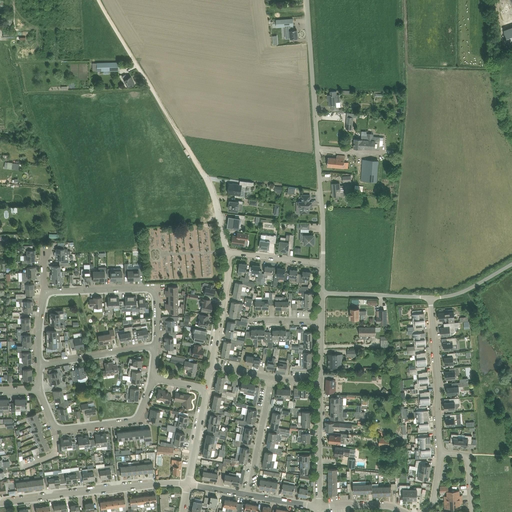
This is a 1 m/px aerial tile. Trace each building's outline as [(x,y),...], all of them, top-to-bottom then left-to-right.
[(293,19),(276,20),(276,27),(290,26),(291,38),(298,38),(297,30),(294,30),(293,26),(294,26),(293,19)] [(511,26),(503,30),(509,46),(511,44),(511,26)] [(92,71),(97,71),(118,70),(118,62),(97,63),(92,63),(92,71)] [(122,76),(128,87),(134,83),(130,77),(128,78),(126,74),(122,76)] [(332,110),(337,110),(339,110),(339,109),(339,107),(341,107),(340,102),(340,95),(337,95),(337,91),(330,91),(330,95),(328,96),(328,98),(329,98),(329,105),(331,105),(332,110)] [(347,117),(346,129),(352,129),(354,117),(347,117)] [(367,136),(367,140),(366,140),(365,149),(379,150),(379,149),(380,137),(374,136),(374,133),(367,133),(367,136)] [(354,148),(363,149),(365,149),(366,140),(367,140),(367,136),(361,135),(361,139),(355,139),(354,148)] [(327,166),(348,168),(349,162),(344,162),(345,156),(337,155),(336,158),(328,157),(327,166)] [(378,160),(363,159),(362,180),(377,181),(378,160)] [(333,197),(341,196),(340,183),(332,184),(333,197)] [(240,186),(240,185),(238,185),(235,184),(235,185),(229,184),(229,189),(227,189),(227,192),(228,192),(228,193),(236,194),(236,193),(241,194),(241,189),(240,189),(240,186)] [(310,195),(302,195),(302,201),(299,201),(299,206),(301,206),(300,213),(309,213),(309,206),(312,206),(312,202),(310,202),(310,195)] [(229,208),(229,210),(238,211),(239,204),(242,204),(243,201),(235,200),(235,201),(230,201),(230,205),(229,205),(228,208),(229,208)] [(233,217),(229,217),(228,227),(239,228),(240,219),(244,219),(245,215),(236,214),(235,218),(235,217),(235,218),(233,218),(233,217)] [(309,232),(301,232),(300,237),(305,237),(305,244),(314,245),(314,235),(309,235),(309,232)] [(233,236),(232,244),(244,246),(245,240),(248,241),(249,234),(238,233),(237,236),(233,236)] [(286,234),(286,237),(285,242),(280,241),(279,250),(288,251),(288,248),(292,249),(294,235),(286,234)] [(268,250),(268,249),(269,249),(270,242),(276,243),(277,236),(266,235),(265,240),(260,239),(259,248),(264,248),(264,249),(268,250)] [(33,245),(24,245),(25,250),(26,250),(26,255),(35,255),(35,249),(32,250),(32,245),(33,245)] [(59,260),(59,263),(69,262),(69,259),(64,259),(64,254),(54,254),(55,257),(56,257),(56,260),(59,260)] [(32,263),(32,261),(36,260),(35,255),(26,255),(24,255),(24,260),(22,260),(22,261),(21,261),(21,264),(32,263)] [(60,271),(60,266),(69,266),(69,262),(59,263),(59,266),(49,266),(50,266),(50,269),(52,268),(52,271),(60,271)] [(242,271),(246,271),(247,264),(240,263),(238,274),(242,275),(242,271)] [(253,265),(252,270),(252,272),(252,276),(255,276),(255,273),(259,273),(260,266),(253,265)] [(265,266),(264,277),(267,278),(268,274),(272,274),(273,267),(265,266)] [(90,280),(90,269),(90,268),(81,269),(81,275),(84,275),(84,277),(84,279),(84,280),(90,280)] [(124,268),(125,274),(128,274),(128,275),(128,280),(130,280),(133,280),(133,268),(127,268),(124,268)] [(133,268),(133,280),(139,279),(139,278),(139,276),(139,275),(139,274),(143,274),(142,268),(139,268),(133,268)] [(284,280),(285,272),(285,269),(278,268),(277,275),(274,275),(273,287),(277,287),(278,280),(278,279),(279,279),(284,280)] [(291,269),(290,274),(289,280),(299,282),(300,274),(298,274),(298,270),(291,269)] [(300,274),(299,282),(302,282),(305,282),(306,278),(310,279),(311,272),(303,271),(303,274),(300,274)] [(30,278),(31,278),(36,277),(36,272),(27,272),(22,272),(22,273),(19,273),(19,278),(22,278),(22,281),(29,281),(30,281),(30,278)] [(62,286),(62,282),(61,282),(61,277),(51,277),(51,279),(52,279),(52,282),(55,282),(56,286),(62,286)] [(34,284),(29,284),(29,281),(22,281),(21,281),(22,284),(21,284),(21,289),(25,289),(34,289),(34,284)] [(204,294),(209,295),(214,295),(214,292),(216,291),(215,289),(215,288),(213,288),(214,284),(204,282),(203,283),(202,286),(203,288),(205,288),(204,294)] [(246,287),(247,284),(242,283),(241,283),(236,282),(235,289),(242,290),(245,291),(246,291),(246,287)] [(178,293),(178,286),(177,286),(177,284),(172,284),(172,286),(168,286),(168,290),(165,290),(165,293),(178,293)] [(26,298),(26,295),(34,294),(34,289),(25,289),(25,294),(15,294),(16,298),(18,298),(26,298)] [(233,296),(238,297),(241,298),(244,298),(245,295),(245,291),(242,290),(235,289),(233,296)] [(305,296),(305,300),(313,300),(313,293),(306,293),(306,290),(298,290),(298,293),(302,293),(302,296),(305,296)] [(269,309),(269,305),(269,299),(272,299),(272,292),(269,292),(269,296),(265,296),(265,297),(262,297),(262,300),(262,309),(266,309),(266,310),(269,310),(269,309)] [(272,299),(276,299),(276,309),(282,309),(282,297),(275,297),(275,292),(272,292),(272,299)] [(125,297),(125,301),(125,303),(122,303),(122,309),(125,309),(126,307),(127,307),(131,306),(130,296),(125,297)] [(139,309),(139,308),(139,302),(136,302),(136,296),(130,296),(131,306),(131,311),(139,311),(139,309)] [(102,308),(102,302),(102,297),(94,298),(94,299),(89,299),(89,306),(93,306),(94,308),(95,308),(95,310),(96,311),(100,311),(101,310),(101,308),(102,308)] [(108,303),(105,303),(105,309),(108,309),(109,307),(114,307),(113,297),(108,297),(108,303)] [(119,303),(119,301),(119,297),(113,297),(114,307),(114,310),(118,310),(119,309),(122,309),(122,303),(119,303)] [(32,306),(32,305),(33,305),(33,301),(26,301),(26,298),(18,298),(18,301),(16,301),(16,306),(20,306),(32,306)] [(201,311),(202,311),(207,312),(207,311),(211,312),(212,304),(210,304),(210,300),(201,298),(200,302),(202,303),(201,311)] [(139,308),(139,309),(139,311),(139,312),(144,312),(145,312),(148,312),(148,311),(148,303),(148,304),(145,304),(145,299),(139,299),(139,302),(139,308)] [(312,309),(313,300),(305,300),(301,300),(301,304),(301,307),(305,307),(305,309),(312,309)] [(243,304),(237,302),(232,301),(231,309),(240,311),(242,311),(243,304)] [(172,315),(177,315),(177,313),(178,312),(178,306),(165,306),(165,309),(169,309),(169,313),(172,313),(172,315)] [(351,319),(356,319),(360,319),(362,319),(362,314),(366,314),(366,311),(359,311),(359,308),(351,308),(351,319)] [(229,316),(234,317),(240,318),(241,315),(240,315),(240,311),(231,309),(229,316)] [(454,318),(454,311),(453,311),(453,309),(445,310),(445,312),(439,313),(439,320),(454,318)] [(64,310),(61,310),(54,310),(54,313),(50,313),(50,319),(63,319),(63,318),(63,313),(64,313),(64,310)] [(387,324),(387,310),(379,310),(379,317),(377,317),(377,323),(379,323),(379,324),(387,324)] [(413,320),(425,319),(424,313),(421,313),(420,313),(419,310),(412,311),(413,320)] [(208,316),(204,315),(199,314),(198,319),(199,319),(199,322),(198,326),(208,327),(209,322),(209,320),(208,320),(208,316)] [(164,325),(174,325),(177,325),(177,320),(178,320),(178,316),(168,316),(168,320),(165,320),(166,325),(164,325)] [(50,325),(54,325),(55,325),(55,328),(62,327),(66,327),(64,318),(63,318),(63,319),(50,319),(50,325)] [(413,320),(414,330),(420,329),(420,328),(421,328),(421,326),(423,326),(425,325),(425,319),(413,320)] [(240,327),(241,325),(241,321),(236,320),(235,322),(228,321),(227,328),(234,330),(235,326),(240,327)] [(442,336),(444,335),(452,335),(458,327),(459,327),(459,322),(444,323),(444,327),(441,328),(440,328),(441,332),(442,336)] [(25,329),(26,329),(31,329),(30,323),(21,323),(21,329),(17,329),(17,332),(25,332),(25,329)] [(141,325),(132,327),(133,331),(134,335),(137,335),(138,339),(141,338),(141,340),(143,339),(142,330),(141,325)] [(169,334),(176,334),(176,330),(174,330),(174,325),(164,325),(166,325),(166,331),(169,331),(169,334)] [(131,336),(134,335),(133,331),(132,327),(132,326),(124,327),(125,332),(125,333),(126,342),(129,342),(129,340),(132,340),(131,336)] [(55,331),(52,331),(47,331),(47,337),(60,336),(59,332),(62,331),(62,327),(55,328),(55,331)] [(370,336),(371,336),(376,336),(376,331),(380,331),(380,327),(359,327),(359,331),(359,332),(359,339),(367,339),(367,336),(370,336)] [(207,331),(206,331),(202,330),(193,328),(192,332),(194,332),(193,336),(194,336),(193,340),(203,342),(204,338),(205,338),(207,331)] [(226,331),(226,332),(226,336),(237,338),(238,331),(234,330),(227,328),(227,329),(226,330),(226,331)] [(301,332),(301,337),(301,339),(312,340),(312,332),(305,332),(305,329),(298,328),(298,332),(301,332)] [(109,333),(98,335),(100,344),(108,343),(108,344),(112,343),(111,339),(115,338),(114,329),(109,330),(109,333)] [(255,344),(255,347),(258,347),(258,344),(258,341),(258,329),(252,329),(252,331),(250,331),(246,331),(246,334),(245,337),(251,337),(251,338),(255,338),(255,344)] [(269,335),(265,335),(265,329),(258,329),(258,341),(261,341),(261,338),(265,338),(264,341),(269,342),(269,335)] [(420,332),(420,329),(414,330),(413,330),(414,340),(425,339),(425,332),(422,333),(422,332),(420,332)] [(269,348),(273,348),(273,347),(273,341),(279,341),(280,330),(273,330),(273,336),(269,335),(269,342),(269,348)] [(290,339),(290,334),(286,334),(286,331),(286,330),(280,330),(279,341),(279,345),(286,345),(286,343),(290,343),(290,339)] [(25,332),(17,332),(17,335),(18,335),(18,340),(31,340),(31,335),(30,335),(25,335),(25,332)] [(119,333),(119,332),(116,332),(117,338),(120,338),(121,342),(124,341),(124,343),(126,342),(125,333),(125,332),(119,333)] [(176,337),(176,334),(169,334),(169,337),(165,337),(165,343),(164,343),(173,343),(173,337),(176,337)] [(70,339),(71,343),(75,343),(76,348),(84,347),(82,336),(74,337),(73,337),(73,338),(70,339)] [(447,342),(443,342),(443,347),(444,347),(445,351),(450,350),(454,350),(453,344),(457,344),(456,337),(452,338),(447,338),(447,342)] [(302,347),(310,347),(312,347),(312,340),(301,339),(301,345),(292,345),(290,345),(290,349),(294,349),(302,349),(302,347)] [(426,345),(425,339),(414,340),(415,349),(421,349),(422,349),(422,346),(424,346),(423,345),(426,345)] [(17,345),(17,349),(18,348),(18,349),(26,349),(28,349),(28,346),(31,346),(31,340),(18,340),(17,340),(17,345)] [(225,341),(223,348),(234,350),(235,344),(243,346),(244,342),(237,340),(231,340),(231,342),(225,341)] [(52,351),(59,350),(61,350),(61,347),(62,347),(62,342),(61,342),(60,342),(47,342),(47,348),(52,348),(52,351)] [(173,343),(164,343),(165,343),(165,349),(168,349),(168,353),(173,353),(176,354),(176,348),(174,348),(173,343)] [(192,355),(197,356),(202,357),(203,349),(201,349),(201,345),(194,344),(194,347),(193,347),(192,355)] [(31,352),(26,352),(26,349),(18,349),(18,348),(17,349),(17,352),(19,352),(19,357),(22,357),(23,357),(31,357),(31,352)] [(222,351),(223,351),(222,355),(233,357),(234,350),(223,348),(222,348),(222,351)] [(274,369),(275,364),(276,362),(278,362),(280,348),(278,348),(274,348),(274,349),(272,361),(268,360),(268,359),(266,358),(266,361),(265,361),(265,362),(268,363),(267,367),(273,368),(273,369),(273,368),(274,369)] [(312,352),(310,352),(302,352),(302,349),(294,349),(294,352),(299,352),(299,359),(300,359),(312,360),(312,352)] [(415,359),(417,359),(426,358),(426,352),(423,352),(421,352),(421,349),(415,349),(407,350),(408,355),(413,354),(413,355),(414,355),(415,359)] [(448,357),(444,357),(445,364),(448,364),(448,365),(454,365),(454,360),(457,360),(456,352),(447,353),(448,357)] [(328,367),(333,367),(332,369),(335,369),(335,367),(342,368),(342,354),(329,354),(328,367)] [(247,355),(246,358),(245,363),(252,364),(254,356),(247,355)] [(142,360),(141,360),(141,356),(136,357),(136,359),(133,359),(130,358),(128,364),(128,367),(130,367),(137,368),(137,365),(141,365),(142,360)] [(259,366),(260,361),(261,358),(254,356),(252,364),(259,366)] [(27,363),(28,363),(31,363),(31,357),(23,357),(22,357),(22,362),(19,363),(19,366),(27,366),(27,363)] [(185,358),(180,357),(179,364),(184,365),(183,368),(188,369),(187,374),(195,376),(197,363),(185,361),(185,358)] [(416,369),(423,368),(423,365),(425,365),(424,365),(427,364),(426,358),(417,359),(415,359),(416,365),(416,369)] [(280,359),(279,366),(279,369),(286,371),(287,363),(287,360),(280,359)] [(291,369),(307,369),(307,367),(311,367),(312,360),(300,359),(300,365),(295,365),(295,366),(291,366),(291,369)] [(118,372),(117,369),(117,364),(113,365),(113,362),(105,363),(106,370),(102,370),(103,376),(115,374),(115,373),(118,372)] [(27,366),(19,366),(19,374),(23,374),(32,374),(31,369),(28,369),(27,366)] [(84,373),(84,371),(83,366),(75,368),(76,371),(72,372),(73,375),(72,375),(73,380),(74,379),(74,381),(78,380),(78,378),(86,377),(85,373),(84,373)] [(62,372),(61,371),(60,367),(57,368),(57,371),(48,373),(49,379),(61,376),(62,376),(62,374),(62,372)] [(141,371),(137,371),(137,368),(130,367),(129,370),(128,371),(128,375),(129,376),(140,377),(141,371)] [(459,369),(459,367),(457,367),(454,368),(450,368),(449,368),(450,371),(446,372),(446,379),(450,379),(450,380),(456,379),(456,375),(460,375),(459,369)] [(423,371),(423,368),(416,369),(409,369),(410,374),(416,373),(417,379),(428,377),(428,371),(425,371),(423,371)] [(224,384),(225,380),(228,381),(229,375),(225,374),(225,377),(218,375),(216,383),(223,384),(224,384)] [(56,387),(66,385),(65,381),(63,381),(63,380),(62,380),(61,376),(49,379),(50,384),(55,383),(56,387)] [(126,384),(128,384),(134,385),(135,382),(139,383),(140,377),(129,376),(128,381),(126,381),(126,384)] [(428,377),(417,379),(417,383),(415,383),(416,384),(414,384),(415,388),(425,388),(425,385),(426,384),(429,383),(428,377)] [(326,392),(334,392),(334,391),(336,391),(336,381),(335,381),(335,380),(326,379),(326,392)] [(246,394),(248,382),(242,381),(240,389),(244,390),(243,393),(246,394)] [(248,382),(246,394),(252,395),(255,384),(248,382)] [(447,394),(452,394),(459,393),(459,386),(463,386),(463,382),(452,383),(452,387),(447,387),(447,394)] [(226,392),(227,389),(223,388),(223,384),(216,383),(215,390),(222,391),(226,392)] [(139,388),(135,388),(134,388),(134,385),(128,384),(127,393),(130,393),(138,394),(139,388)] [(67,388),(66,385),(56,387),(57,390),(53,391),(54,396),(63,395),(62,389),(67,388)] [(294,392),(294,397),(294,398),(300,398),(300,396),(308,396),(308,388),(300,388),(300,392),(295,392),(294,392)] [(425,388),(415,388),(411,389),(408,389),(409,392),(411,392),(411,393),(416,393),(418,393),(418,398),(421,398),(430,397),(430,391),(427,391),(425,391),(425,388)] [(164,403),(169,404),(170,399),(171,394),(168,394),(168,392),(163,391),(163,390),(158,389),(157,398),(162,399),(164,400),(164,403)] [(176,392),(174,400),(182,402),(183,408),(191,407),(190,395),(176,392)] [(138,394),(130,393),(129,399),(127,399),(126,402),(134,402),(132,402),(133,399),(138,400),(138,394)] [(331,397),(331,404),(339,404),(343,404),(343,398),(347,398),(355,398),(355,394),(347,394),(347,395),(334,394),(334,397),(331,397)] [(63,395),(54,396),(55,402),(59,401),(60,405),(60,404),(68,403),(67,399),(64,400),(63,395)] [(221,400),(224,400),(225,397),(214,395),(213,402),(220,404),(221,400)] [(421,398),(421,404),(419,404),(419,407),(424,407),(426,407),(426,404),(428,404),(428,403),(430,403),(430,397),(421,398)] [(459,398),(454,398),(449,398),(450,402),(444,402),(445,410),(449,409),(449,410),(454,410),(456,410),(456,409),(456,403),(460,403),(460,400),(461,400),(460,398),(459,398)] [(9,404),(9,403),(9,399),(3,399),(3,409),(3,412),(9,412),(9,411),(12,411),(12,404),(9,404)] [(21,399),(15,399),(15,404),(12,404),(12,411),(21,411),(21,408),(21,399)] [(21,411),(25,411),(30,410),(30,403),(27,403),(26,399),(21,399),(21,408),(21,411)] [(211,409),(222,412),(222,411),(223,408),(219,408),(220,404),(213,402),(211,409)] [(257,410),(255,409),(247,408),(247,404),(236,402),(233,402),(232,405),(242,407),(241,413),(244,414),(255,416),(257,410)] [(60,404),(60,405),(61,408),(57,409),(58,414),(68,412),(67,407),(69,407),(68,403),(60,404)] [(82,412),(86,412),(86,415),(89,414),(90,415),(89,415),(96,414),(95,406),(88,407),(88,403),(81,404),(82,412)] [(419,407),(416,408),(417,417),(429,416),(428,410),(424,410),(424,407),(419,407)] [(188,416),(183,415),(178,414),(179,411),(170,409),(170,412),(176,414),(176,416),(179,417),(178,420),(188,422),(189,420),(187,419),(188,416)] [(331,418),(336,418),(338,418),(338,420),(344,420),(344,419),(347,416),(347,411),(339,411),(331,411),(331,418)] [(213,412),(213,415),(210,415),(209,422),(220,424),(221,420),(222,414),(213,412)] [(280,420),(281,413),(273,412),(272,419),(280,420)] [(36,413),(31,415),(27,416),(29,422),(38,418),(36,413)] [(153,425),(158,426),(161,426),(162,422),(158,421),(159,416),(150,414),(149,420),(154,421),(153,425)] [(246,424),(247,421),(254,423),(255,416),(244,414),(243,420),(236,419),(235,422),(238,422),(238,423),(246,424)] [(447,425),(452,425),(455,425),(455,424),(455,419),(457,419),(456,414),(455,414),(450,414),(450,417),(446,418),(447,425)] [(31,427),(40,423),(38,418),(29,422),(31,427)] [(302,426),(305,426),(310,426),(311,418),(302,418),(302,422),(298,422),(298,425),(302,425),(302,426)] [(279,427),(280,420),(272,419),(271,426),(279,427)] [(176,426),(181,427),(186,428),(186,424),(188,425),(188,422),(178,420),(177,420),(176,422),(175,422),(174,426),(167,424),(167,427),(175,429),(176,426)] [(207,429),(212,430),(218,431),(219,428),(220,424),(209,422),(207,429)] [(325,430),(330,431),(334,431),(334,429),(339,429),(352,429),(352,424),(330,422),(326,422),(325,430)] [(420,423),(420,427),(418,427),(418,432),(425,432),(425,429),(429,428),(429,422),(420,423)] [(40,423),(31,427),(33,431),(40,429),(42,428),(40,423)] [(253,433),(253,432),(253,431),(253,430),(253,429),(246,427),(246,424),(238,423),(237,425),(241,426),(241,427),(240,428),(240,429),(240,430),(240,431),(240,433),(244,434),(252,435),(252,433),(253,433)] [(185,434),(180,433),(175,432),(175,429),(167,427),(166,430),(173,432),(171,437),(175,438),(185,440),(185,437),(184,437),(185,434)] [(33,431),(32,432),(34,437),(42,434),(40,429),(33,431)] [(302,441),(305,442),(310,442),(310,434),(304,434),(305,430),(299,430),(298,436),(298,437),(297,441),(298,442),(302,442),(302,441)] [(270,432),(268,439),(278,441),(278,440),(279,441),(280,436),(289,437),(289,436),(290,433),(279,431),(279,433),(270,432)] [(100,434),(102,446),(107,446),(107,449),(111,449),(110,439),(107,439),(106,433),(100,434)] [(252,435),(244,434),(240,433),(239,440),(241,441),(242,441),(247,442),(250,442),(252,435)] [(334,443),(341,443),(349,444),(349,437),(347,437),(347,434),(341,433),(341,435),(337,435),(337,436),(330,435),(329,442),(334,443)] [(419,443),(430,442),(430,436),(426,437),(425,433),(418,434),(419,443)] [(42,434),(34,437),(36,442),(45,439),(42,434)] [(95,439),(92,439),(93,447),(102,446),(100,434),(95,435),(95,439)] [(216,443),(218,437),(218,436),(207,434),(205,441),(216,443)] [(458,447),(460,447),(461,438),(458,438),(458,434),(451,434),(451,442),(454,442),(454,446),(459,446),(458,447)] [(93,447),(92,439),(89,439),(89,435),(83,436),(84,446),(84,447),(85,450),(87,450),(87,448),(93,447)] [(461,438),(460,447),(462,447),(463,447),(468,447),(468,443),(471,444),(472,436),(465,435),(465,438),(461,438)] [(75,444),(76,449),(76,451),(79,451),(79,447),(84,446),(83,436),(78,437),(78,444),(75,444)] [(62,448),(67,447),(66,437),(60,438),(61,443),(58,443),(59,453),(62,453),(62,448)] [(72,445),(72,441),(71,437),(66,437),(67,447),(72,446),(73,449),(76,449),(75,444),(72,445)] [(389,446),(390,438),(379,437),(379,445),(389,446)] [(184,441),(185,440),(175,438),(174,441),(171,440),(171,443),(166,442),(165,445),(172,447),(173,444),(182,446),(183,441),(184,441)] [(36,442),(33,443),(35,449),(47,444),(45,439),(36,442)] [(267,446),(269,446),(272,447),(274,447),(275,443),(278,444),(279,441),(278,441),(268,439),(267,446)] [(215,450),(216,443),(205,441),(204,448),(212,449),(215,450)] [(47,444),(35,449),(37,453),(49,449),(47,444)] [(174,447),(157,446),(157,453),(164,453),(173,454),(174,447)] [(335,454),(344,455),(349,456),(350,448),(344,448),(344,447),(340,446),(340,447),(335,447),(335,450),(334,450),(334,453),(335,454)] [(248,455),(249,448),(246,448),(241,447),(240,454),(248,455)] [(202,455),(207,456),(210,456),(212,449),(204,448),(202,455)] [(431,455),(431,448),(419,449),(420,459),(427,458),(427,455),(431,455)] [(264,459),(272,460),(273,453),(268,452),(266,452),(264,459)] [(231,459),(230,462),(231,462),(234,463),(235,463),(239,464),(240,461),(241,461),(246,462),(248,455),(240,454),(237,453),(236,453),(236,455),(240,456),(239,460),(237,460),(237,461),(235,460),(231,459)] [(0,467),(6,467),(10,466),(9,463),(6,464),(5,461),(2,462),(2,458),(0,458),(0,467)] [(181,460),(176,459),(175,466),(173,466),(173,474),(174,475),(176,475),(176,474),(179,475),(180,470),(181,470),(181,460)] [(274,467),(275,461),(272,460),(264,459),(263,465),(268,466),(267,469),(278,471),(278,468),(277,468),(274,467)] [(419,470),(430,472),(431,468),(430,468),(430,465),(426,464),(426,461),(427,462),(427,461),(419,460),(416,460),(415,466),(420,467),(419,470)] [(105,469),(106,479),(112,478),(111,472),(114,472),(113,464),(104,466),(105,469)] [(101,479),(106,479),(105,469),(104,466),(96,467),(97,476),(100,475),(101,479)] [(94,476),(97,476),(96,467),(93,468),(87,468),(87,469),(88,472),(89,481),(95,480),(94,476)] [(209,479),(210,472),(206,471),(207,468),(204,467),(203,471),(202,478),(209,479)] [(218,470),(219,468),(218,468),(218,469),(217,469),(215,469),(214,472),(210,472),(209,479),(216,480),(217,476),(218,473),(217,473),(218,470)] [(84,482),(89,481),(88,472),(87,469),(85,469),(85,472),(82,472),(82,469),(80,470),(79,470),(80,478),(83,477),(84,482)] [(77,482),(77,478),(80,478),(79,470),(70,471),(72,483),(77,482)] [(429,477),(430,472),(419,470),(418,474),(416,474),(415,480),(424,482),(423,481),(423,478),(428,479),(429,477)] [(63,480),(66,479),(66,484),(72,483),(70,471),(62,472),(63,480)] [(60,486),(60,480),(63,480),(62,472),(58,472),(58,473),(53,474),(55,487),(60,486)] [(225,474),(224,477),(224,482),(231,483),(233,473),(229,472),(229,474),(225,474)] [(236,473),(233,473),(231,483),(238,484),(239,477),(236,476),(236,473)] [(49,488),(55,487),(53,474),(44,475),(46,484),(49,484),(49,488)] [(301,483),(300,490),(299,495),(307,496),(308,488),(308,487),(304,487),(305,484),(301,483)] [(396,483),(391,484),(391,486),(385,486),(385,495),(392,495),(391,489),(396,489),(396,483)] [(406,500),(410,500),(410,489),(407,489),(407,485),(399,485),(399,489),(399,492),(399,496),(400,495),(403,495),(403,500),(406,500)] [(410,489),(410,500),(414,500),(417,500),(417,495),(420,495),(420,496),(422,487),(414,487),(414,489),(410,489)] [(444,502),(447,502),(447,501),(452,501),(452,499),(455,499),(455,497),(460,497),(459,490),(454,491),(454,490),(452,490),(452,491),(447,491),(447,498),(444,498),(444,502)] [(160,494),(160,499),(160,511),(173,511),(174,507),(166,506),(165,498),(168,498),(168,493),(160,494)] [(144,510),(144,506),(143,503),(142,496),(136,497),(137,504),(140,503),(140,507),(141,507),(142,510),(144,510)] [(216,506),(216,503),(217,498),(211,497),(210,504),(208,503),(207,507),(211,507),(212,505),(216,506)] [(462,497),(460,497),(455,497),(455,499),(452,499),(452,501),(447,501),(447,502),(448,508),(453,508),(453,509),(455,509),(455,508),(460,508),(460,501),(462,501),(462,497)] [(228,511),(231,500),(224,499),(223,506),(222,510),(219,509),(218,511),(228,511)] [(239,511),(241,508),(242,503),(236,503),(237,501),(231,500),(228,511),(231,511),(232,511),(232,508),(237,508),(236,511),(237,511),(238,511),(239,511)] [(85,503),(86,508),(86,510),(85,510),(85,511),(96,511),(97,509),(94,509),(93,502),(85,503)] [(245,504),(242,503),(241,508),(239,511),(250,511),(252,504),(245,503),(245,504)]
